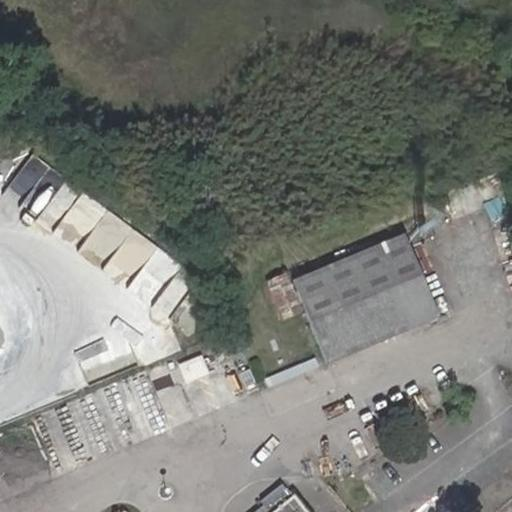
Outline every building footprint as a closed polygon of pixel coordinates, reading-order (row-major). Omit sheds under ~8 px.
[(292,282),(322,354),(338,349),(340,355),(434,314),(401,236),(292,282)] [(263,278),(279,317),(299,309),(282,269),(263,278)] [(338,349),(322,354),(325,361),(340,355),(338,349)] [(271,384),(319,364),(315,354),(266,374),(271,384)] [(312,511),(297,491),(294,493),(285,480),(263,496),(266,500),(272,510),(269,511),(312,511)] [(266,500),(250,511),(269,511),(272,510),(266,500)]
